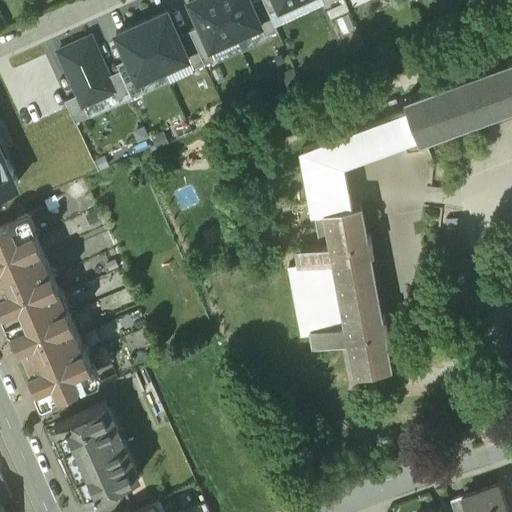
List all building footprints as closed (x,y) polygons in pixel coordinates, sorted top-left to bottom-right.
[(237,32),(222,0),(190,0),(201,23),(210,44),(237,32)] [(222,0),(237,32),(262,21),(252,0),(222,0)] [(252,0),(262,21),(267,31),(276,27),(269,8),(264,0),(252,0)] [(141,18),(163,66),(189,54),(180,33),(168,6),(141,18)] [(163,66),(141,18),(116,29),(128,56),(138,77),(163,66)] [(215,55),(210,44),(201,23),(190,28),(180,33),(189,54),(194,65),(206,60),(215,55)] [(92,34),(59,49),(78,92),(83,102),(116,87),(109,73),(92,34)] [(143,89),(138,77),(128,56),(117,61),(120,68),(130,89),(132,94),(143,89)] [(511,56),(406,97),(410,107),(407,108),(418,135),(419,137),(511,101),(511,56)] [(120,68),(109,73),(116,87),(119,94),(130,89),(120,68)] [(88,114),(83,102),(78,92),(65,98),(75,119),(88,114)] [(407,108),(338,134),(341,151),(330,152),(339,206),(350,204),(343,163),(418,135),(407,108)] [(338,134),(300,148),(310,211),(313,210),(319,243),(294,248),(296,262),(286,263),(299,331),(311,329),(313,342),(349,336),(356,369),(390,363),(384,331),(387,330),(384,314),(381,315),(370,251),(372,251),(369,235),(367,235),(361,202),(350,204),(339,206),(330,152),(341,151),(338,134)] [(0,186),(17,179),(0,138),(0,186)] [(29,216),(0,227),(0,291),(11,317),(62,294),(29,216)] [(96,372),(62,294),(11,317),(44,394),(96,372)] [(120,429),(107,400),(82,411),(56,423),(66,447),(65,447),(76,474),(78,473),(89,497),(122,483),(140,475),(124,438),(123,439),(119,429),(120,429)] [(12,496),(0,468),(0,499),(1,501),(12,496)] [(511,511),(501,482),(465,495),(465,494),(450,499),(455,511),(511,511)] [(134,510),(128,511),(158,511),(154,501),(134,510)]
